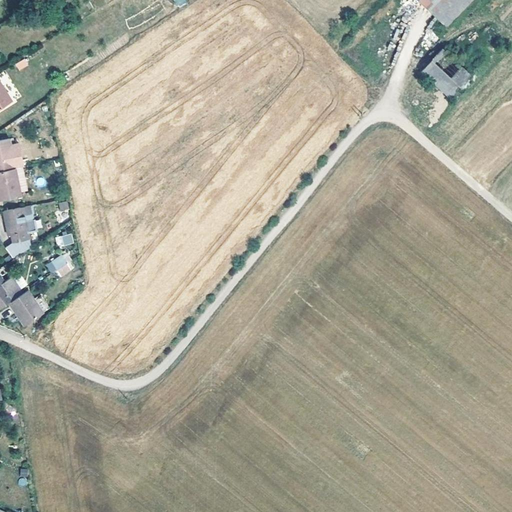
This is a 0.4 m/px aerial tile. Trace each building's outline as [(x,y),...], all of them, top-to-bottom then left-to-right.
[(421,0),(447,25),(471,0),(421,0)] [(470,74),(443,49),(423,70),(450,95),(470,74)] [(18,70),(29,65),(26,59),(15,64),(18,70)] [(0,108),(12,100),(0,82),(0,108)] [(0,170),(15,167),(9,138),(0,139),(0,170)] [(15,167),(0,170),(0,181),(1,189),(0,188),(0,197),(20,193),(15,167)] [(68,201),(58,203),(60,210),(69,209),(68,201)] [(8,235),(14,234),(15,241),(6,248),(13,258),(31,246),(28,231),(38,229),(36,219),(37,219),(36,213),(35,213),(33,205),(3,211),(8,235)] [(58,247),(74,244),(72,234),(56,236),(58,247)] [(57,269),(67,262),(61,254),(51,261),(57,269)] [(0,306),(8,301),(22,291),(11,275),(4,280),(0,274),(0,306)] [(41,310),(27,288),(22,291),(8,301),(16,312),(18,310),(25,321),(41,310)] [(23,323),(25,321),(18,310),(16,312),(23,323)] [(0,511),(5,511),(8,507),(0,503),(0,511)]
